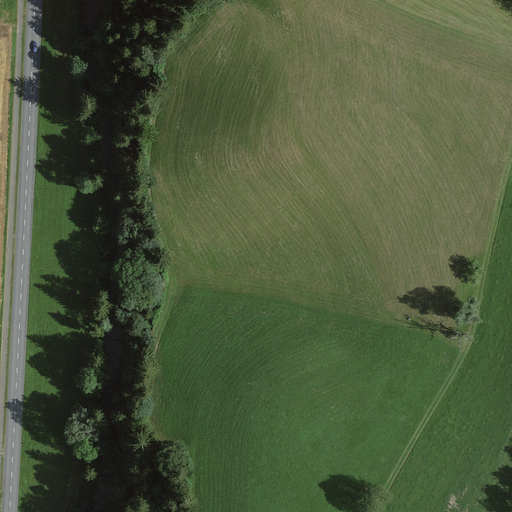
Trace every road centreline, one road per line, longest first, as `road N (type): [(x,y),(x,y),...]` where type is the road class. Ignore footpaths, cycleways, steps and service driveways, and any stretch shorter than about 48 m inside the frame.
road 1 (track): [(145,511),(145,384),(172,280),(146,181),(161,68),(135,0)]
road 2 (tertiary): [(10,511),(34,0)]
